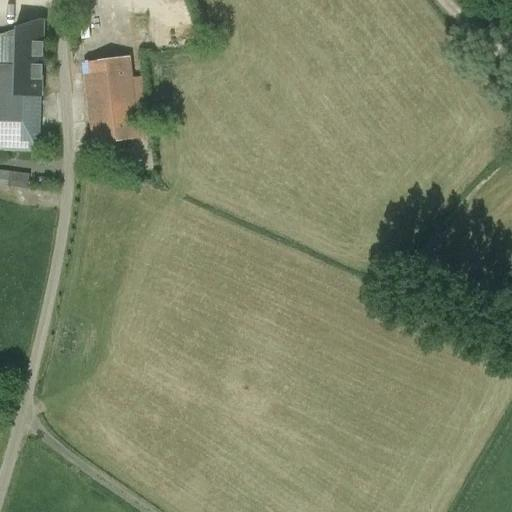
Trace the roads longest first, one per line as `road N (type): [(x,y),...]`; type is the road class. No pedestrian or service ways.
road 1 (unclassified): [(22,409),(65,204),(53,0)]
road 2 (unclassified): [(22,409),(54,445),(149,511)]
